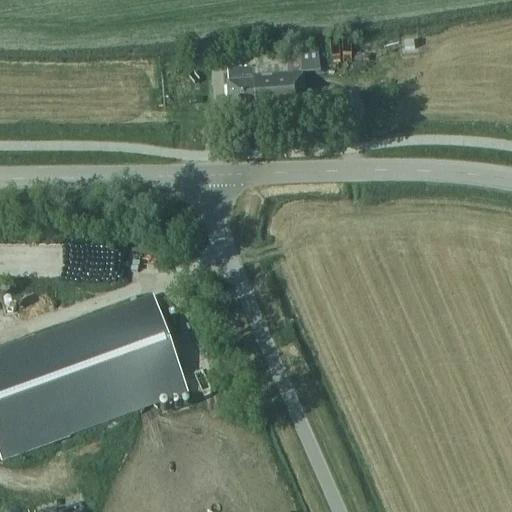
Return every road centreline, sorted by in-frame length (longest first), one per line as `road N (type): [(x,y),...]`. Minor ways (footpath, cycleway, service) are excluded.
road 1 (unclassified): [(335,511),(240,291),(222,183)]
road 2 (secondary): [(222,183),(426,176),(511,185)]
road 3 (secondary): [(0,185),(222,183)]
